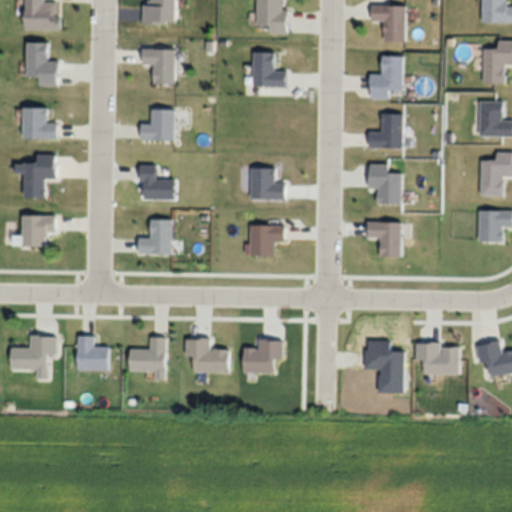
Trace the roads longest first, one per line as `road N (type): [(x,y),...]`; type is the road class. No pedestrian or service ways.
road 1 (residential): [(511,289),(469,298),(0,290)]
road 2 (residential): [(323,408),(329,0)]
road 3 (residential): [(102,0),(93,292)]
